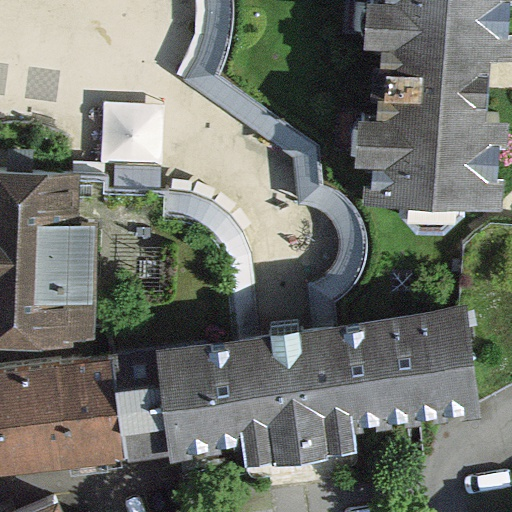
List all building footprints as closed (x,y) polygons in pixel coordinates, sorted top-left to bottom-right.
[(222,0),(223,36),(208,82),(297,140),(306,190),(368,204),(382,0),(222,0)] [(502,214),(511,81),(511,0),(382,0),(368,204),(502,214)] [(122,101),(120,158),(176,160),(178,103),(122,101)] [(0,170),(0,347),(74,349),(82,175),(0,170)] [(482,415),(471,316),(144,350),(155,449),(482,415)] [(74,349),(34,353),(44,444),(121,435),(111,344),(74,349)] [(34,353),(0,357),(0,449),(44,444),(34,353)] [(64,511),(55,489),(2,511),(64,511)]
